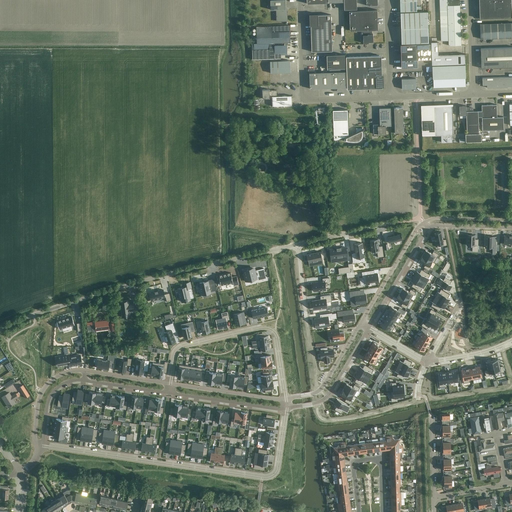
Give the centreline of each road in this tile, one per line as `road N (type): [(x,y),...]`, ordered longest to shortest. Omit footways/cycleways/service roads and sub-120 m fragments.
road 1 (unclassified): [(0,330),(74,301),(297,243)]
road 2 (residential): [(285,398),(276,336),(265,328),(179,347),(170,383)]
road 3 (residential): [(158,463),(273,475),(286,408)]
road 4 (residential): [(359,511),(353,462),(379,459),(382,511)]
road 5 (residential): [(286,408),(326,396),(368,328)]
road 6 (residential): [(424,221),(360,323)]
road 7 (residential): [(39,446),(158,463)]
